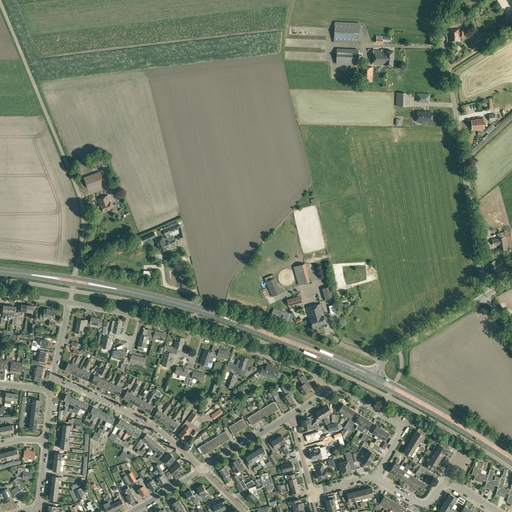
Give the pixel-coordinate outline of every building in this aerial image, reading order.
[(506,29),(511,25),(511,18),(503,24),(506,29)] [(359,44),(360,23),(335,21),(333,43),(359,44)] [(459,29),(459,28),(455,29),(453,30),(453,29),(449,29),(449,41),(460,41),(460,37),(465,37),(464,29),(459,29)] [(477,48),(476,40),(474,40),(472,41),(471,40),(469,40),(470,48),(471,48),(471,50),(476,49),(476,48),(477,48)] [(357,65),(358,49),(337,48),(336,64),(357,65)] [(383,51),(383,49),(381,49),(381,50),(373,50),(373,65),(385,66),(393,66),(394,51),(386,51),(383,51)] [(373,82),(373,81),(373,67),(361,67),(361,81),(373,82)] [(406,107),(406,93),(396,93),(396,106),(406,107)] [(430,102),(430,98),(430,94),(417,94),(417,102),(430,102)] [(432,122),(432,112),(417,112),(417,122),(421,122),(421,124),(427,124),(427,122),(432,122)] [(477,130),(484,129),(483,119),(476,119),(476,120),(471,120),(472,130),(477,129),(477,130)] [(87,188),(97,184),(94,174),(84,178),(87,188)] [(110,202),(108,196),(98,199),(100,205),(99,205),(102,211),(113,207),(111,202),(110,202)] [(161,239),(157,241),(161,252),(166,250),(166,249),(177,245),(172,235),(170,235),(169,233),(178,229),(179,233),(181,238),(186,236),(183,225),(182,221),(178,222),(178,221),(166,226),(167,228),(163,230),(165,235),(166,235),(166,237),(161,239)] [(504,238),(503,232),(497,234),(498,239),(492,240),(493,246),(499,245),(500,251),(507,249),(505,237),(504,238)] [(503,264),(500,260),(496,263),(495,262),(494,261),(489,264),(492,268),(492,269),(496,275),(500,273),(498,269),(499,269),(498,267),(503,264)] [(299,285),(310,282),(305,264),(293,267),(299,285)] [(273,297),(283,294),(278,278),(269,281),(273,297)] [(325,300),(334,298),(331,286),(322,289),(325,300)] [(287,299),(289,307),(296,305),(294,297),(287,299)] [(326,323),(320,304),(307,308),(310,319),(312,327),(326,323)] [(293,315),(274,308),(271,315),(280,318),(281,314),(283,315),(282,319),(291,322),(293,315)] [(54,319),(55,311),(45,309),(44,313),(40,312),(40,317),(43,318),(44,317),(50,318),(50,321),(49,321),(49,326),(55,327),(56,322),(54,322),(54,319)] [(88,321),(87,326),(90,327),(90,326),(90,324),(97,325),(101,326),(102,319),(91,317),(90,321),(88,321)] [(87,326),(88,321),(85,320),(78,319),(75,333),(82,334),(84,326),(87,326)] [(109,335),(116,336),(116,333),(119,334),(122,323),(121,323),(121,322),(121,321),(118,320),(118,321),(117,322),(113,321),(110,332),(109,335)] [(150,341),(152,331),(148,330),(144,329),(142,335),(141,335),(138,346),(139,346),(138,350),(144,351),(145,347),(145,348),(147,340),(150,341)] [(152,331),(150,341),(153,341),(154,338),(165,341),(166,334),(152,331)] [(115,339),(116,336),(109,335),(109,338),(105,337),(102,348),(109,349),(111,338),(115,339)] [(182,350),(185,339),(177,337),(175,347),(165,345),(165,348),(177,351),(178,349),(182,350)] [(33,340),(32,346),(38,347),(40,347),(41,345),(50,347),(51,341),(40,339),(39,344),(36,344),(36,341),(33,340)] [(45,348),(40,347),(38,347),(37,349),(38,350),(37,352),(34,351),(33,354),(37,355),(48,357),(49,352),(44,351),(45,348)] [(176,354),(177,351),(165,348),(164,352),(166,352),(162,367),(162,368),(163,369),(166,370),(167,370),(168,369),(168,367),(170,368),(171,363),(172,363),(173,358),(172,358),(173,354),(176,354)] [(214,357),(217,358),(218,356),(228,359),(230,352),(217,348),(216,351),(214,357)] [(216,351),(212,350),(212,352),(205,350),(200,364),(207,366),(209,362),(212,363),(214,358),(217,359),(217,358),(214,357),(216,351)] [(128,358),(125,357),(126,354),(115,351),(113,358),(124,361),(123,363),(126,364),(128,358)] [(128,358),(126,364),(129,365),(130,362),(141,365),(143,358),(132,355),(131,359),(128,358)] [(10,357),(9,357),(7,357),(6,360),(1,360),(0,369),(0,371),(5,372),(6,365),(9,365),(10,357)] [(10,357),(9,365),(11,366),(10,372),(16,373),(17,362),(12,361),(13,358),(12,357),(11,357),(10,357)] [(247,370),(250,360),(248,360),(249,359),(242,357),(238,367),(235,366),(236,365),(229,362),(228,366),(240,371),(241,368),(245,370),(245,369),(247,370)] [(17,362),(16,373),(21,374),(21,371),(24,371),(26,358),(23,358),(23,362),(17,362)] [(39,364),(34,363),(32,362),(31,365),(34,365),(33,371),(45,373),(46,368),(39,366),(39,364)] [(65,370),(70,373),(74,365),(75,365),(75,363),(74,362),(73,362),(71,365),(68,363),(65,370)] [(76,375),(81,378),(85,371),(86,368),(88,369),(89,365),(88,364),(88,363),(86,363),(84,367),(82,370),(79,368),(76,375)] [(77,366),(75,365),(74,365),(70,373),(76,375),(79,368),(77,367),(77,366)] [(279,370),(267,365),(266,368),(262,366),(260,372),(260,374),(276,380),(277,377),(280,378),(281,374),(278,373),(279,370)] [(240,371),(228,366),(228,367),(226,366),(224,371),(225,371),(223,377),(221,384),(233,388),(237,375),(239,375),(240,371)] [(187,385),(190,374),(187,373),(188,370),(188,369),(188,368),(184,367),(184,368),(177,367),(175,374),(186,377),(184,384),(187,385)] [(40,381),(41,378),(43,379),(45,373),(33,371),(32,376),(31,376),(30,379),(40,381)] [(90,373),(85,371),(81,378),(87,380),(90,373)] [(190,374),(187,385),(191,386),(194,378),(203,381),(205,374),(193,371),(193,374),(190,374)] [(99,374),(98,377),(95,375),(91,382),(97,385),(100,378),(102,375),(100,374),(99,374)] [(303,395),(310,391),(306,384),(309,382),(304,374),(299,378),(303,385),(299,387),(303,395)] [(106,381),(100,378),(97,385),(102,388),(106,381)] [(108,390),(111,383),(106,381),(102,388),(108,390)] [(111,383),(108,390),(113,393),(117,386),(111,383)] [(117,386),(113,393),(119,395),(122,388),(119,387),(121,384),(120,384),(118,383),(117,386)] [(216,393),(216,392),(219,384),(213,383),(210,391),(216,393)] [(287,405),(294,401),(289,394),(293,392),(287,384),(281,387),(286,395),(282,397),(287,405)] [(131,390),(130,393),(127,391),(123,398),(128,401),(132,394),(134,392),(132,391),(131,390)] [(134,404),(137,397),(132,394),(128,401),(134,404)] [(69,403),(71,397),(66,395),(63,401),(66,402),(65,406),(66,407),(65,409),(68,411),(69,408),(68,407),(69,403)] [(69,403),(72,405),(70,409),(72,410),(73,409),(75,406),(74,406),(77,400),(71,397),(69,403)] [(139,407),(143,400),(137,397),(134,404),(139,407)] [(80,408),(82,402),(77,400),(74,406),(75,406),(73,409),(76,410),(77,407),(80,408)] [(144,410),(148,403),(143,400),(139,407),(144,410)] [(82,402),(80,408),(78,414),(80,415),(83,410),(85,411),(88,405),(82,402)] [(272,413),(279,409),(274,402),(267,405),(272,413)] [(148,403),(144,410),(149,413),(153,406),(148,403)] [(345,414),(349,408),(343,404),(339,411),(345,414)] [(265,417),(272,413),(267,405),(261,410),(265,417)] [(328,405),(322,409),(326,416),(332,412),(329,408),(328,405)] [(95,415),(98,410),(93,407),(90,413),(92,414),(90,419),(93,421),(96,416),(95,415)] [(351,418),(355,412),(349,408),(345,414),(351,418)] [(222,413),(219,409),(211,415),(214,419),(222,413)] [(327,418),(326,416),(322,409),(316,412),(317,415),(314,416),(318,422),(320,421),(320,420),(323,417),(325,420),(327,418)] [(101,418),(104,412),(98,410),(95,415),(96,416),(101,418)] [(159,420),(163,413),(158,410),(154,416),(159,420)] [(259,421),(265,417),(261,410),(254,414),(259,421)] [(106,421),(109,415),(104,412),(101,418),(106,421)] [(188,420),(193,424),(199,417),(193,412),(188,420)] [(163,423),(168,417),(163,413),(159,420),(163,423)] [(252,425),(259,421),(254,414),(247,418),(252,425)] [(109,415),(106,421),(107,421),(105,425),(107,426),(109,422),(112,424),(115,418),(109,415)] [(358,430),(366,419),(360,415),(355,422),(359,424),(356,429),(358,430)] [(168,426),(173,420),(168,417),(163,423),(168,426)] [(118,424),(121,426),(123,427),(126,422),(121,419),(118,424)] [(235,421),(240,430),(246,426),(242,419),(237,422),(236,421),(235,421)] [(311,425),(310,419),(302,421),(304,428),(307,427),(308,430),(319,427),(316,422),(313,424),(314,424),(311,425)] [(367,429),(372,422),(366,419),(358,430),(361,432),(364,427),(367,429)] [(173,430),(178,424),(173,420),(168,426),(173,430)] [(240,430),(235,421),(234,421),(233,422),(234,423),(228,427),(233,434),(240,430)] [(128,430),(131,425),(126,422),(123,427),(128,430)] [(335,423),(327,425),(329,432),(337,429),(335,423)] [(83,433),(86,431),(82,426),(76,425),(76,428),(80,429),(83,433)] [(131,436),(136,428),(131,425),(128,430),(126,433),(131,436)] [(185,440),(188,437),(187,436),(189,434),(187,433),(191,429),(187,426),(179,435),(183,440),(184,439),(185,440)] [(378,436),(383,429),(377,426),(372,432),(378,436)] [(136,428),(131,436),(133,433),(138,436),(141,431),(136,428)] [(383,429),(378,436),(384,440),(388,433),(383,429)] [(424,442),(426,439),(427,437),(424,435),(417,430),(414,436),(421,440),(424,442)] [(223,443),(230,439),(225,431),(219,435),(223,443)] [(320,437),(318,431),(313,433),(306,435),(308,442),(315,440),(315,439),(320,437),(321,440),(327,437),(326,435),(320,437)] [(101,434),(100,434),(95,432),(92,439),(98,441),(101,434)] [(146,444),(151,438),(146,434),(142,439),(142,438),(140,440),(145,445),(146,444)] [(217,447),(223,443),(219,435),(212,439),(217,447)] [(287,455),(290,453),(284,443),(286,442),(281,435),(276,439),(279,442),(284,450),(284,451),(286,454),(287,455)] [(418,446),(421,440),(414,436),(410,441),(418,446)] [(128,441),(128,442),(130,439),(126,437),(124,440),(125,441),(124,442),(122,440),(120,443),(125,446),(128,441)] [(150,449),(156,442),(151,438),(146,444),(149,447),(148,447),(150,449)] [(210,451),(217,447),(212,439),(206,443),(210,451)] [(283,455),(286,454),(284,451),(284,450),(279,442),(276,439),(271,442),(268,443),(273,452),(276,450),(275,448),(278,447),(280,449),(282,452),(283,455)] [(414,451),(418,446),(410,441),(407,447),(414,451)] [(434,448),(436,450),(443,454),(447,449),(446,448),(449,445),(443,441),(441,444),(438,442),(437,443),(433,441),(432,443),(436,445),(434,448)] [(156,451),(160,446),(156,442),(150,449),(152,450),(153,448),(156,451)] [(204,455),(210,451),(206,443),(199,447),(204,455)] [(156,451),(154,453),(156,454),(158,452),(161,455),(162,454),(165,450),(160,446),(156,451)] [(319,446),(309,449),(310,451),(309,451),(311,456),(327,451),(325,446),(320,447),(319,446)] [(29,451),(29,448),(26,447),(26,451),(24,450),(23,458),(34,459),(35,452),(29,451)] [(261,457),(264,455),(266,458),(267,457),(272,466),(278,462),(272,453),(268,456),(267,454),(262,447),(257,450),(261,457)] [(411,457),(414,451),(407,447),(404,452),(411,457)] [(443,454),(436,450),(434,453),(431,451),(428,449),(427,451),(430,454),(433,455),(440,460),(443,454)] [(264,462),(261,457),(257,450),(251,453),(255,460),(259,458),(262,464),(264,462)] [(372,460),(375,454),(368,450),(365,455),(372,460)] [(327,451),(311,456),(312,460),(322,457),(322,459),(328,458),(327,451)] [(158,462),(159,464),(160,466),(163,463),(164,463),(166,461),(169,465),(175,459),(169,453),(165,457),(163,456),(161,458),(158,462)] [(252,462),(255,460),(251,453),(245,457),(248,462),(246,463),(248,466),(253,464),(252,462)] [(346,456),(347,460),(340,462),(343,473),(344,473),(344,474),(348,473),(347,472),(351,471),(349,466),(354,465),(351,455),(346,456)] [(368,466),(372,460),(365,455),(361,461),(368,466)] [(437,465),(440,460),(433,455),(430,460),(437,465)] [(240,465),(237,460),(230,464),(236,472),(238,471),(239,473),(246,469),(243,463),(240,465)] [(434,470),(437,465),(430,460),(428,464),(426,462),(424,465),(419,462),(418,463),(430,471),(431,469),(434,470)] [(283,472),(293,470),(293,467),(294,467),(293,465),(292,464),(292,462),(281,465),(283,472)] [(479,463),(476,462),(475,466),(474,466),(472,474),(475,475),(473,480),(478,482),(479,477),(483,478),(482,480),(485,481),(487,474),(486,474),(486,471),(481,470),(483,463),(479,462),(479,463)] [(175,476),(183,468),(178,463),(170,470),(166,474),(170,478),(174,474),(175,476)] [(324,470),(323,464),(316,466),(318,470),(318,472),(316,472),(316,473),(316,474),(316,476),(317,476),(318,479),(328,477),(326,470),(324,470)] [(395,475),(399,468),(394,464),(390,472),(395,475)] [(406,468),(409,465),(407,464),(403,470),(399,468),(395,475),(400,478),(405,471),(406,469),(406,468)] [(231,480),(228,475),(229,474),(225,467),(218,471),(222,478),(223,478),(226,483),(231,480)] [(31,480),(32,472),(24,471),(24,468),(18,468),(17,474),(22,475),(22,477),(23,478),(23,479),(31,480)] [(495,476),(494,481),(492,480),(494,471),(490,469),(485,488),(489,489),(490,484),(497,486),(498,482),(500,478),(495,476)] [(501,477),(496,495),(500,496),(502,491),(506,493),(508,493),(510,489),(503,487),(505,478),(507,470),(504,469),(503,474),(502,474),(501,477)] [(157,470),(153,472),(157,478),(161,484),(166,481),(162,475),(160,472),(159,473),(157,470)] [(132,483),(136,480),(131,471),(127,474),(132,483)] [(410,474),(405,471),(400,478),(406,481),(410,474)] [(272,489),(267,473),(262,474),(264,481),(262,481),(264,488),(266,487),(267,490),(272,489)] [(127,485),(131,483),(126,474),(122,477),(127,485)] [(239,482),(240,481),(236,474),(232,477),(237,484),(239,482)] [(286,480),(289,480),(290,483),(288,484),(285,485),(286,488),(298,485),(296,478),(295,479),(294,474),(288,476),(288,474),(285,475),(286,480)] [(411,485),(416,477),(410,474),(406,481),(411,485)] [(417,488),(421,481),(416,477),(411,485),(417,488)] [(421,481),(417,488),(422,491),(426,484),(428,482),(430,478),(428,477),(426,481),(425,483),(421,481)] [(19,491),(25,487),(17,478),(12,482),(19,491)] [(150,481),(149,478),(146,480),(148,483),(147,483),(152,490),(157,487),(152,480),(150,481)] [(73,490),(83,485),(82,481),(71,487),(72,489),(69,491),(75,502),(78,500),(73,490)] [(142,496),(147,493),(140,482),(137,484),(140,488),(138,489),(142,496)] [(8,488),(6,484),(2,486),(2,485),(0,485),(0,487),(1,489),(0,490),(1,491),(0,491),(0,493),(1,495),(0,496),(1,498),(2,499),(2,498),(4,503),(13,499),(8,488)] [(205,497),(204,495),(207,493),(203,484),(197,488),(199,492),(196,494),(200,500),(203,498),(205,497)] [(292,497),(299,495),(298,492),(299,492),(298,485),(286,488),(283,489),(282,489),(283,493),(292,490),(293,493),(291,494),(292,497)] [(79,500),(85,497),(84,495),(86,494),(82,487),(75,490),(79,500)] [(128,487),(123,490),(125,495),(126,494),(127,495),(125,496),(129,504),(136,500),(132,493),(131,493),(128,488),(128,487)] [(366,489),(368,497),(374,496),(372,487),(366,489)] [(200,500),(196,494),(194,495),(190,489),(185,493),(189,501),(192,499),(195,503),(198,502),(200,500)] [(362,499),(368,497),(366,489),(360,491),(362,499)] [(356,501),(362,499),(360,491),(353,492),(356,501)] [(124,505),(121,500),(122,499),(118,492),(115,493),(117,498),(114,499),(116,502),(119,508),(124,505)] [(349,502),(356,501),(353,492),(347,494),(344,495),(347,505),(350,505),(349,502)] [(253,503),(257,499),(251,493),(246,497),(253,503)] [(106,496),(106,495),(105,494),(102,495),(106,503),(103,504),(105,508),(106,511),(111,511),(113,511),(106,496)] [(113,511),(119,508),(116,502),(114,503),(112,500),(111,500),(108,494),(106,495),(106,496),(113,511)] [(464,503),(457,498),(450,494),(446,500),(454,504),(456,501),(463,505),(464,503)] [(335,505),(335,501),(336,501),(335,495),(328,497),(329,500),(325,501),(327,507),(335,505)] [(385,506),(390,499),(384,495),(380,503),(382,504),(381,506),(384,508),(385,506)] [(301,503),(300,499),(289,502),(290,507),(293,506),(294,511),(304,509),(302,502),(301,503)] [(391,509),(395,502),(390,499),(385,506),(391,509)] [(185,511),(183,508),(178,500),(171,504),(176,511),(178,510),(179,511),(185,511)] [(452,507),(454,504),(446,500),(443,505),(450,509),(453,511),(454,511),(457,511),(458,511),(452,507)] [(217,501),(206,506),(209,510),(213,507),(214,510),(215,511),(218,511),(225,509),(222,502),(218,503),(217,501)] [(395,511),(396,511),(401,505),(395,502),(391,509),(395,511)]
